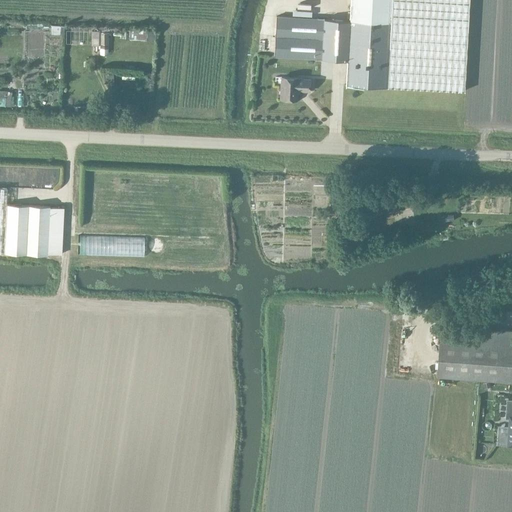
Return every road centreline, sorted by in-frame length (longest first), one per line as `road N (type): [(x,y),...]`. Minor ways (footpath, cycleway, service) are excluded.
road 1 (residential): [(511,159),(0,134)]
road 2 (unknown): [(511,320),(433,314),(421,356)]
